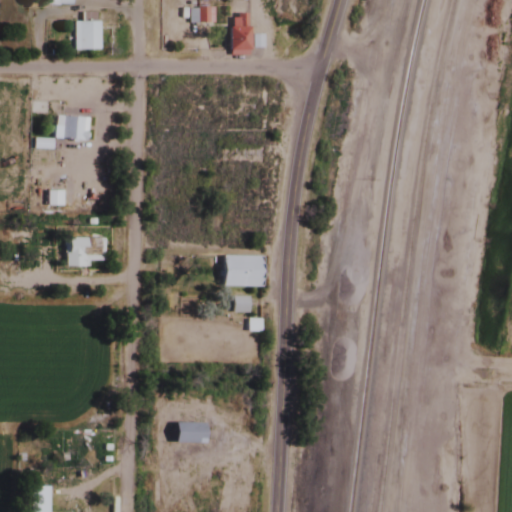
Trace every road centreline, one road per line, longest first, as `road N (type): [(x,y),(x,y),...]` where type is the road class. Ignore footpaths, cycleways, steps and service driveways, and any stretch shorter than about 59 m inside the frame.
road 1 (secondary): [(271,511),(288,225),(335,0)]
road 2 (residential): [(134,511),(139,69)]
road 3 (residential): [(316,68),(139,69)]
road 4 (residential): [(139,69),(0,69)]
